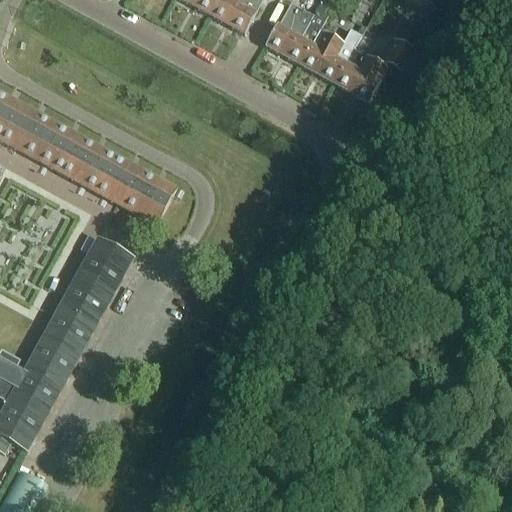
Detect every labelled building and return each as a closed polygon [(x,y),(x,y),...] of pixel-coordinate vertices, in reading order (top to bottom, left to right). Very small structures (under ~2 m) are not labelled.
[(209,21),(220,0),(175,0),(174,2),(209,21)] [(220,0),(209,21),(243,39),(254,18),(261,5),(264,0),(248,0),(247,3),(241,0),(220,0)] [(438,0),(425,0),(433,13),(443,7),(438,0)] [(300,70),(318,36),(326,22),(315,16),(313,21),(290,8),(278,30),(277,29),(265,51),(300,70)] [(334,89),(353,54),(360,41),(349,35),(342,49),(318,36),(300,70),(334,89)] [(353,54),(334,89),(368,108),(380,86),(379,86),(388,70),(402,77),(414,56),(393,44),(380,69),(353,54)] [(176,193),(0,96),(0,145),(155,231),(176,193)] [(448,128),(421,113),(403,146),(430,161),(448,128)] [(269,197),(263,194),(259,199),(266,203),(269,197)] [(96,244),(23,376),(16,372),(20,365),(0,354),(0,402),(6,406),(0,418),(0,456),(4,459),(11,447),(24,454),(27,456),(133,264),(96,244)] [(0,511),(35,511),(47,491),(20,476),(0,511)]
